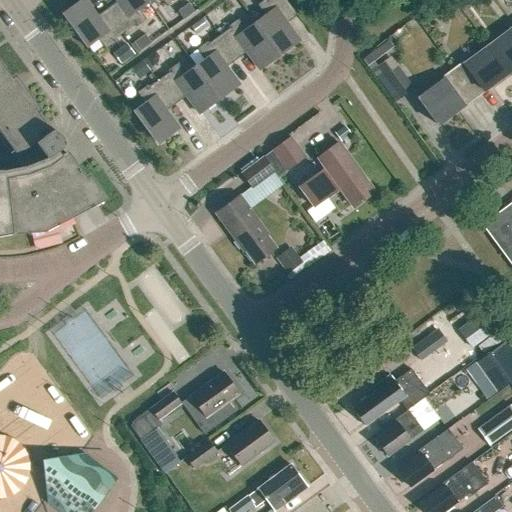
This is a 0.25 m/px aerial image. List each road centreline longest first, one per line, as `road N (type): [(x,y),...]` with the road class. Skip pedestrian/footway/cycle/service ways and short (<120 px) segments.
road 1 (residential): [(248,330),(511,135)]
road 2 (residential): [(155,203),(339,72),(346,0)]
road 3 (residential): [(155,203),(13,5)]
road 4 (residential): [(358,479),(248,330)]
road 5 (residential): [(248,330),(155,203)]
